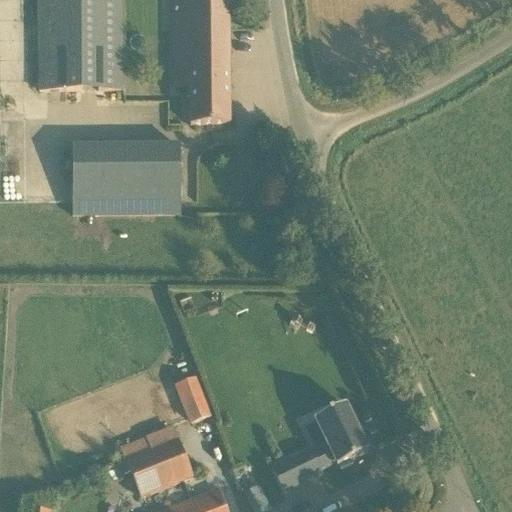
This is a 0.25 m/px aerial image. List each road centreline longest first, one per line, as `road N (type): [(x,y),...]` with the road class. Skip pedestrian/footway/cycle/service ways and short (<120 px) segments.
road 1 (unclassified): [(471,511),(327,211),(315,169),(316,132)]
road 2 (unclassified): [(316,132),(397,103),(511,37)]
road 3 (unclassified): [(316,132),(299,114),(274,0)]
